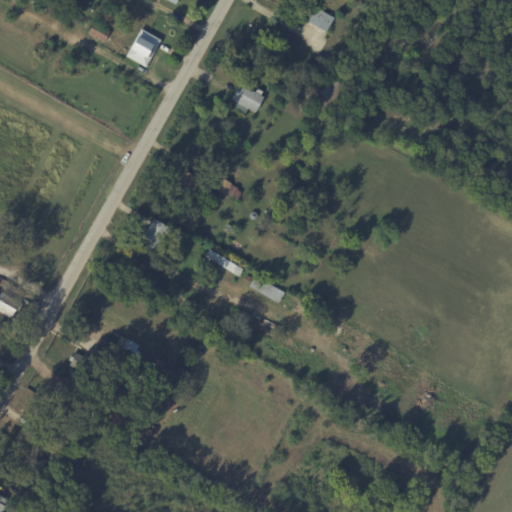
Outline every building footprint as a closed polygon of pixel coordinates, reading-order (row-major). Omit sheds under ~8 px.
[(306,11),(303,17),(297,14),(300,8),(306,11)] [(315,8),(334,19),(326,33),(307,22),(315,8)] [(103,44),(87,35),(94,23),(97,25),(100,21),(105,24),(103,29),(109,32),(103,44)] [(477,31),(472,40),(458,32),(463,23),(477,31)] [(392,31),(378,55),(379,56),(376,61),(375,60),(374,63),(364,80),(358,77),(368,60),(370,61),(374,54),(367,50),(382,25),(392,31)] [(160,42),(155,50),(154,49),(148,60),(150,61),(145,70),(126,58),(136,40),(134,38),(139,30),(160,42)] [(320,73),(350,90),(334,118),(309,104),(310,101),(296,92),(310,66),(312,67),(318,57),(323,60),(317,71),(320,73)] [(376,79),(382,68),(389,72),(383,83),(376,79)] [(230,101),(239,85),(254,93),(256,89),(262,93),(260,97),(263,99),(254,114),(247,110),(245,114),(234,108),(236,104),(230,101)] [(282,105),(275,101),(278,95),(285,99),(282,105)] [(238,160),(235,166),(228,162),(232,156),(238,160)] [(193,176),(192,177),(198,180),(190,194),(183,189),(181,191),(168,183),(174,174),(172,173),(175,168),(178,169),(179,167),(193,176)] [(235,171),(232,177),(224,172),(227,167),(235,171)] [(247,179),(245,184),(239,181),(242,176),(247,179)] [(231,183),(224,195),(215,190),(222,178),(231,183)] [(227,194),(232,186),(240,191),(235,198),(227,194)] [(287,201),(281,198),(285,191),(297,198),(293,205),(287,201)] [(303,196),(310,200),(306,207),(299,202),(303,196)] [(250,212),(254,212),(257,216),(255,220),(251,220),(248,217),(250,212)] [(169,227),(152,256),(134,245),(144,228),(146,229),(153,218),(169,227)] [(232,227),(228,234),(222,230),(227,223),(232,227)] [(241,269),(237,277),(227,271),(225,274),(213,267),(215,263),(204,257),(208,250),(241,269)] [(138,261),(145,265),(135,281),(119,272),(129,256),(138,261)] [(283,293),(277,303),(248,286),(254,276),(283,293)] [(16,308),(10,319),(0,313),(0,297),(17,307),(16,308)] [(319,326),(293,311),(300,301),(325,316),(319,326)] [(244,315),(249,318),(239,337),(231,333),(241,313),(244,315)] [(146,365),(150,368),(142,383),(111,367),(120,351),(146,365)] [(73,353),(75,354),(75,353),(82,357),(84,353),(92,357),(93,356),(101,360),(91,379),(80,372),(78,375),(72,372),(74,369),(68,366),(70,362),(67,360),(71,353),(73,353)] [(164,380),(159,385),(153,378),(158,374),(164,380)] [(110,378),(114,381),(111,386),(103,382),(106,376),(110,378)] [(66,387),(81,395),(73,408),(51,396),(58,383),(66,387)] [(39,433),(42,428),(40,427),(52,407),(64,414),(53,433),(52,433),(49,439),(39,433)] [(70,479),(64,488),(56,484),(62,474),(70,479)]
